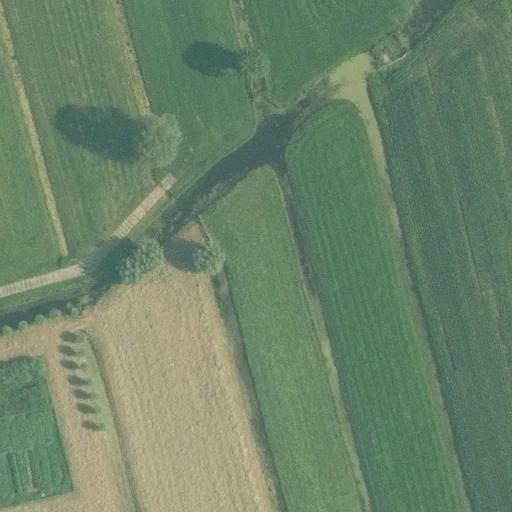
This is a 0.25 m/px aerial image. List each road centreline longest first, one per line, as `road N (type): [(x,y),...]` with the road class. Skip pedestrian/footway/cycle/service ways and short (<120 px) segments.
road 1 (track): [(378,31),(402,72),(430,238),(496,511)]
road 2 (track): [(177,179),(84,272),(0,294)]
